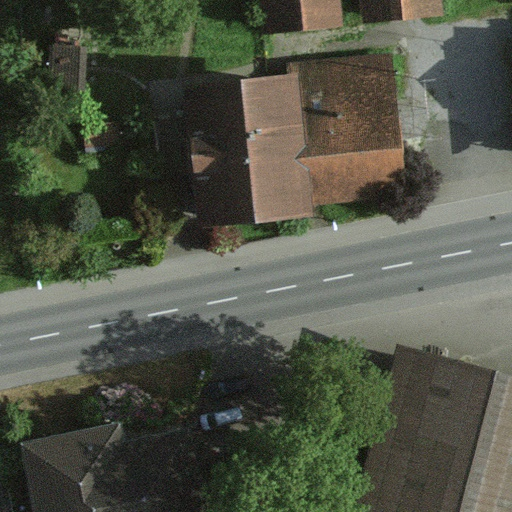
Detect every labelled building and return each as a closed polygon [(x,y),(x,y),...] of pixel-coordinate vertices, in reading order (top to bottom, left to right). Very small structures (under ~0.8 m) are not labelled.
[(346,0),(282,0),(286,29),(349,22),(346,0)] [(442,0),(374,0),(377,18),(444,11),(442,0)] [(334,87),(213,101),(228,228),(326,217),(324,200),(420,189),(406,63),(332,71),(334,87)] [(511,511),(511,392),(396,363),(357,511),(511,511)] [(121,437),(24,456),(35,511),(201,511),(188,442),(124,455),(121,437)]
